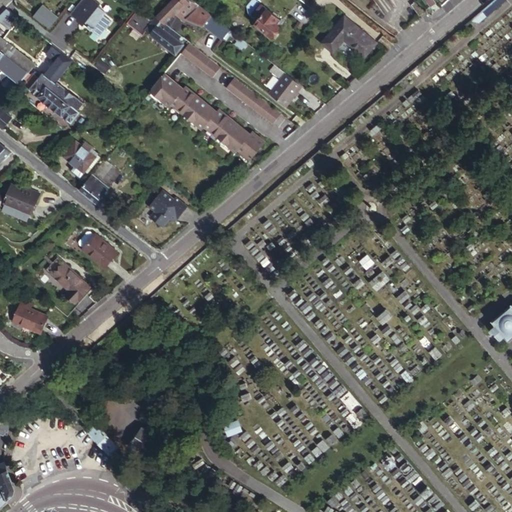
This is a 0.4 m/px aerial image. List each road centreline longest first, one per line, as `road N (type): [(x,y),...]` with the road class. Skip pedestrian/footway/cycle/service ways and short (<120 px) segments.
road 1 (residential): [(162,263),(473,0)]
road 2 (residential): [(0,139),(162,263)]
road 3 (residential): [(49,358),(162,263)]
road 4 (tertiary): [(131,511),(85,492),(53,492),(19,511)]
